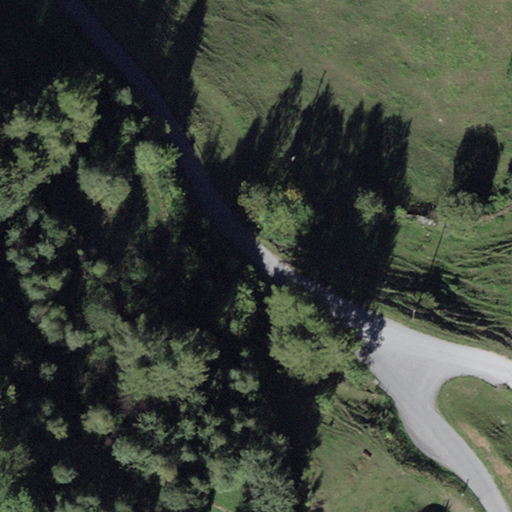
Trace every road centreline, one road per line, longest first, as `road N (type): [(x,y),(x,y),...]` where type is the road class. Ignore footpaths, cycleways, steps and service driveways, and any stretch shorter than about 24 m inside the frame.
road 1 (unclassified): [(77,0),(139,77),(219,216),(388,341),(426,416),(500,511)]
road 2 (track): [(511,375),(388,341)]
